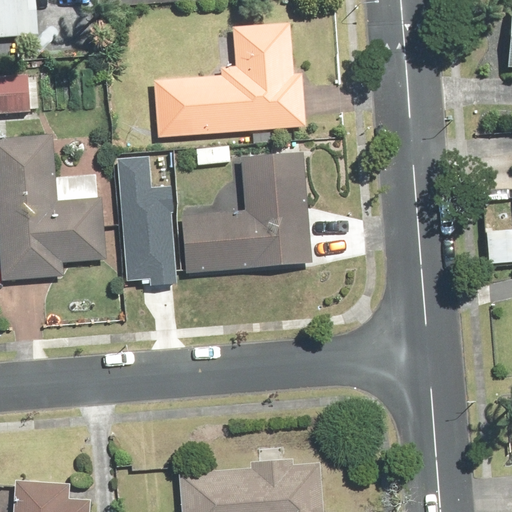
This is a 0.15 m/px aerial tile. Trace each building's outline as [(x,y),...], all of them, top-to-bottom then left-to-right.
[(0,0),(0,39),(44,38),(42,0),(0,0)] [(159,76),(163,138),(316,128),(313,70),(299,71),(295,17),(235,21),(238,71),(159,76)] [(0,71),(0,112),(36,112),(35,71),(0,71)] [(59,131),(0,133),(0,279),(67,277),(66,259),(110,258),(108,194),(61,196),(59,131)] [(185,213),(189,272),(318,262),(309,146),(242,151),(246,208),(185,213)] [(120,153),(128,276),(149,274),(150,281),(176,280),(170,182),(150,183),(147,151),(120,153)] [(330,511),(326,453),(181,465),(185,511),(330,511)] [(89,511),(91,478),(15,475),(13,511),(89,511)]
